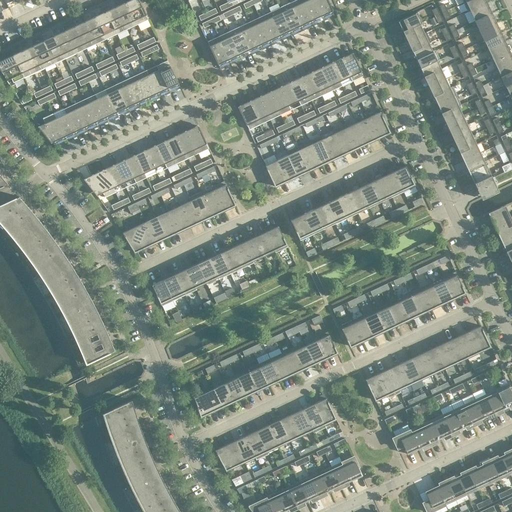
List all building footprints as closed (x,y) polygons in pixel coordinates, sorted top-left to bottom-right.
[(137,0),(129,0),(126,1),(137,24),(147,19),(147,20),(148,20),(148,19),(140,1),(138,1),(137,0)] [(254,5),(251,0),(243,4),(245,3),(247,8),(245,8),(254,5)] [(311,21),(301,0),(296,0),(291,3),(291,2),(290,2),(301,25),(301,26),(303,30),(307,29),(305,24),(311,21)] [(322,16),(314,0),(301,0),(311,21),(314,26),(317,24),(315,19),(322,16)] [(314,0),(322,16),(324,21),(328,19),(325,14),(333,11),(327,0),(314,0)] [(487,2),(485,0),(468,0),(464,2),(468,12),(470,11),(470,10),(487,2)] [(137,24),(126,1),(126,2),(123,4),(122,3),(116,6),(127,29),(137,24),(137,25),(137,24)] [(230,7),(227,2),(219,6),(221,6),(223,10),(221,11),(230,7)] [(301,25),(290,2),(290,3),(280,7),(291,30),(293,35),(297,34),(294,29),(301,26),(301,25)] [(492,13),(487,2),(470,10),(470,11),(475,21),(492,13)] [(127,29),(116,6),(116,7),(112,9),(112,8),(106,11),(117,34),(127,29)] [(239,6),(231,10),(233,14),(241,10),(240,11),(238,7),(239,6)] [(291,30),(280,7),(280,8),(270,12),(280,35),(283,40),(286,38),(284,33),(291,30)] [(215,8),(207,12),(209,17),(217,13),(217,12),(216,13),(214,9),(215,8)] [(233,14),(231,10),(222,14),(223,14),(224,13),(226,17),(225,18),(233,14)] [(117,34),(106,11),(105,11),(105,12),(102,14),(102,13),(95,16),(106,39),(107,39),(106,39),(116,34),(117,34)] [(209,17),(207,12),(198,16),(199,16),(200,15),(202,20),(200,20),(201,20),(209,17)] [(280,35),(270,12),(269,12),(270,12),(260,17),(259,17),(270,40),(272,45),(276,43),(274,38),(280,35)] [(398,21),(403,31),(420,23),(420,24),(422,23),(417,12),(398,21)] [(496,22),(492,13),(475,21),(479,30),(496,22)] [(443,21),(440,14),(435,16),(438,23),(443,21)] [(219,16),(218,15),(210,19),(212,24),(221,20),(219,21),(217,16),(219,16)] [(106,39),(95,16),(95,17),(92,18),(91,18),(85,21),(96,44),(96,43),(106,39)] [(270,40),(259,17),(249,22),(260,45),(262,50),(266,48),(263,43),(270,40)] [(212,24),(210,19),(202,23),(203,23),(205,27),(204,28),(212,24)] [(96,44),(85,21),(85,22),(81,23),(75,26),(86,49),(86,48),(96,44)] [(260,45),(249,22),(239,27),(239,26),(250,50),(249,50),(252,55),(255,53),(253,48),(260,45)] [(501,32),(496,22),(479,30),(484,40),(501,32)] [(420,23),(403,31),(407,41),(424,33),(420,24),(420,23)] [(86,49),(75,26),(74,26),(71,28),(64,30),(75,54),(76,53),(75,53),(85,48),(85,49),(86,49)] [(250,50),(239,26),(238,27),(239,27),(229,32),(229,31),(228,31),(239,54),(239,55),(241,59),(245,58),(243,53),(249,50),(250,50)] [(449,34),(446,27),(441,29),(444,36),(449,34)] [(75,54),(64,30),(64,31),(61,33),(60,32),(54,35),(65,58),(75,53),(75,54)] [(239,54),(228,31),(228,32),(218,36),(229,59),(231,64),(235,63),(232,58),(239,55),(239,54)] [(505,41),(501,32),(484,40),(488,49),(505,41)] [(429,43),(424,33),(407,41),(412,51),(429,43)] [(65,58),(54,35),(54,36),(50,38),(50,37),(44,40),(55,63),(65,58)] [(229,59),(218,36),(218,37),(208,41),(207,42),(218,64),(221,69),(224,67),(222,62),(229,59)] [(153,37),(145,41),(147,46),(155,42),(155,41),(154,42),(152,38),(153,37)] [(55,63),(44,40),(43,40),(44,41),(40,43),(40,42),(34,45),(44,68),(45,68),(44,68),(54,63),(55,63)] [(147,46),(145,41),(137,45),(138,44),(140,48),(139,49),(147,46)] [(507,45),(505,41),(488,49),(493,59),(510,51),(509,50),(511,50),(509,45),(507,45)] [(433,51),(429,43),(412,51),(416,59),(433,51)] [(157,45),(157,44),(148,48),(151,53),(159,49),(157,50),(155,45),(157,45)] [(44,68),(34,45),(33,45),(33,46),(30,47),(29,47),(23,50),(34,73),(34,72),(44,68)] [(133,47),(124,51),(126,55),(135,51),(133,52),(131,48),(133,47)] [(151,53),(148,48),(140,52),(142,52),(144,56),(142,57),(151,53)] [(34,73),(23,50),(23,51),(19,52),(13,55),(24,78),(24,77),(34,73)] [(439,60),(435,50),(433,51),(416,59),(420,68),(437,60),(437,61),(439,60)] [(126,55),(124,51),(116,55),(118,54),(120,58),(118,59),(126,55)] [(511,61),(511,55),(510,51),(493,59),(491,60),(495,69),(511,61)] [(351,53),(342,58),(350,76),(352,81),(353,81),(352,81),(362,76),(363,76),(363,75),(355,57),(353,58),(351,53)] [(136,54),(128,58),(130,63),(138,59),(138,58),(137,59),(135,55),(136,54)] [(24,78),(13,55),(12,55),(13,55),(9,57),(2,60),(0,61),(0,66),(4,75),(3,75),(6,80),(11,78),(13,83),(14,82),(13,82),(23,77),(23,78),(24,78)] [(112,56),(104,60),(106,65),(114,61),(113,61),(111,57),(112,57),(112,56)] [(130,63),(128,58),(119,62),(120,62),(121,61),(123,66),(121,66),(122,66),(130,63)] [(350,76),(342,58),(335,61),(336,61),(332,63),(332,62),(331,63),(340,81),(350,76)] [(106,65),(104,60),(95,64),(97,64),(99,68),(97,69),(98,69),(106,65)] [(156,65),(158,70),(167,88),(174,85),(176,90),(180,88),(178,83),(168,60),(167,60),(166,60),(167,61),(157,65),(156,65)] [(437,60),(420,68),(424,77),(441,69),(437,61),(437,60)] [(511,61),(495,69),(499,78),(501,77),(511,71),(511,61)] [(465,69),(462,62),(457,65),(460,71),(465,69)] [(340,81),(331,63),(325,66),(322,68),(322,67),(321,68),(332,91),(332,90),(342,86),(340,81)] [(116,64),(115,64),(107,68),(109,72),(118,68),(116,69),(114,65),(116,64)] [(91,66),(83,70),(85,75),(94,71),(93,70),(92,71),(90,67),(91,66)] [(109,72),(107,68),(99,72),(100,71),(102,75),(101,76),(109,72)] [(332,91),(321,68),(315,70),(315,71),(311,73),(311,72),(321,96),(322,95),(321,95),(331,90),(332,91)] [(446,78),(441,69),(424,77),(429,86),(446,78)] [(468,76),(465,69),(460,71),(463,78),(468,76)] [(85,75),(83,70),(75,74),(76,73),(78,78),(77,78),(85,75)] [(136,75),(146,98),(147,98),(153,95),(156,100),(159,98),(157,93),(148,75),(146,70),(136,75)] [(158,70),(148,75),(157,93),(164,90),(166,95),(170,93),(167,88),(158,70)] [(511,71),(501,77),(506,86),(511,83),(511,71)] [(321,96),(311,72),(304,75),(305,76),(301,78),(301,77),(300,77),(311,100),(321,95),(321,96)] [(95,74),(95,73),(86,77),(89,82),(97,78),(95,79),(93,74),(95,74)] [(146,98),(136,75),(135,75),(136,75),(126,80),(125,80),(136,103),(143,100),(145,104),(149,103),(147,98),(146,98)] [(71,76),(62,80),(65,84),(73,80),(71,81),(69,77),(71,76)] [(89,82),(86,77),(78,81),(80,81),(82,85),(80,86),(89,82)] [(311,100),(300,77),(294,80),(294,81),(291,82),(290,82),(299,101),(298,101),(301,105),(311,100)] [(450,87),(446,78),(429,86),(433,96),(450,88),(450,87)] [(65,84),(62,80),(54,84),(56,83),(58,87),(56,88),(65,84)] [(136,103),(125,80),(115,85),(115,84),(126,108),(126,107),(133,104),(135,109),(139,108),(136,103)] [(299,101),(290,82),(284,85),(284,86),(281,87),(280,87),(288,105),(298,101),(299,101)] [(74,83),(66,87),(68,92),(76,88),(76,87),(75,88),(73,84),(74,83)] [(126,108),(115,84),(115,85),(105,90),(105,89),(104,89),(107,94),(116,112),(122,109),(125,114),(128,112),(126,107),(126,108)] [(50,85),(42,89),(44,94),(52,90),(51,91),(49,86),(50,86),(50,85)] [(361,93),(361,94),(369,90),(367,85),(359,89),(360,88),(362,93),(361,93)] [(456,96),(452,86),(450,87),(450,88),(433,96),(437,105),(456,96)] [(68,92),(66,87),(57,91),(58,91),(59,90),(61,95),(60,95),(68,92)] [(288,105),(280,87),(273,90),(274,90),(270,92),(269,92),(280,115),(280,114),(290,110),(291,110),(288,105)] [(44,94),(42,89),(33,93),(34,93),(35,93),(37,97),(35,98),(36,98),(44,94)] [(355,91),(346,95),(348,99),(357,95),(355,96),(353,92),(355,91)] [(280,115),(269,92),(263,95),(260,97),(260,96),(259,97),(270,120),(270,119),(280,115)] [(54,93),(45,97),(47,101),(56,97),(54,98),(52,94),(54,93)] [(84,99),(95,122),(102,119),(104,124),(108,122),(105,117),(97,99),(95,94),(94,94),(94,95),(84,99)] [(107,94),(97,99),(105,117),(112,114),(114,119),(118,117),(116,112),(107,94)] [(368,94),(359,98),(361,102),(370,98),(368,94)] [(21,99),(23,104),(32,100),(31,99),(30,100),(28,96),(30,95),(29,95),(21,99)] [(348,99),(346,95),(338,99),(340,98),(341,102),(340,103),(348,99)] [(461,105),(456,96),(437,105),(441,113),(458,105),(459,106),(461,105)] [(47,101),(45,97),(37,101),(38,100),(40,104),(39,105),(47,101)] [(270,120),(259,97),(253,100),(250,102),(249,101),(259,125),(260,124),(269,120),(270,120)] [(361,102),(359,98),(351,102),(352,106),(361,102)] [(95,122),(84,99),(74,104),(85,127),(91,124),(94,129),(97,127),(95,122)] [(482,106),(479,99),(474,101),(478,108),(482,106)] [(259,125),(249,101),(239,106),(241,111),(240,111),(248,129),(249,129),(249,130),(249,129),(259,124),(259,125)] [(334,101),(326,104),(328,109),(336,105),(334,106),(332,101),(334,101)] [(85,127),(74,104),(64,109),(63,109),(65,113),(66,113),(74,132),(81,129),(83,133),(87,132),(85,127)] [(328,109),(326,104),(317,108),(317,109),(319,108),(321,112),(319,113),(328,109)] [(345,104),(336,108),(338,112),(347,108),(345,104)] [(458,105),(441,113),(446,124),(447,123),(446,123),(463,115),(459,106),(458,105)] [(486,112),(482,106),(478,108),(481,115),(486,112)] [(338,112),(336,108),(328,112),(330,117),(338,112)] [(313,110),(305,114),(307,119),(315,115),(314,115),(312,111),(313,110)] [(390,132),(380,112),(368,117),(378,138),(390,132)] [(43,118),(45,123),(38,126),(42,132),(44,135),(47,138),(51,143),(64,137),(55,118),(53,113),(53,114),(43,119),(43,118)] [(65,113),(55,118),(64,137),(71,133),(73,138),(77,137),(74,132),(66,113),(65,113)] [(307,119),(305,114),(297,118),(298,118),(300,122),(299,122),(299,123),(307,119)] [(322,115),(314,119),(315,123),(324,119),(322,115)] [(467,125),(463,115),(446,123),(447,123),(451,132),(467,125)] [(378,138),(368,117),(357,122),(367,143),(378,138)] [(315,123),(314,119),(305,123),(307,127),(315,123)] [(492,125),(488,119),(484,121),(487,127),(492,125)] [(293,120),(284,124),(286,128),(295,125),(295,124),(293,125),(291,121),(293,120)] [(367,143),(357,122),(346,127),(345,124),(344,125),(355,149),(367,143)] [(286,128),(284,124),(276,128),(278,127),(280,131),(278,132),(286,128)] [(355,149),(344,125),(333,130),(344,154),(355,149)] [(472,134),(467,125),(451,132),(455,141),(455,142),(472,134)] [(495,132),(492,125),(487,127),(490,134),(495,132)] [(197,126),(187,130),(198,154),(198,153),(208,148),(208,149),(208,148),(209,148),(200,130),(199,130),(197,126)] [(299,126),(291,130),(293,134),(301,130),(299,126)] [(198,154),(187,130),(186,131),(187,131),(183,133),(183,132),(177,135),(187,158),(188,158),(187,158),(197,153),(198,154)] [(272,130),(264,133),(266,138),(274,134),(273,135),(271,131),(272,130)] [(293,134),(291,130),(282,134),(284,138),(293,134)] [(344,154),(333,130),(332,130),(333,133),(323,138),(322,135),(321,135),(332,159),(344,154)] [(266,138),(264,133),(255,137),(255,138),(257,137),(259,141),(257,142),(266,138)] [(476,144),(472,134),(455,142),(455,141),(455,142),(459,152),(476,144)] [(187,158),(177,135),(176,136),(173,138),(172,137),(166,140),(177,163),(187,158)] [(332,159),(321,135),(310,141),(321,165),(332,159)] [(277,136),(268,141),(270,145),(278,141),(277,136)] [(177,163),(166,140),(166,141),(162,143),(162,142),(156,145),(165,163),(164,163),(167,168),(177,163)] [(270,145),(268,141),(259,145),(261,149),(270,145)] [(321,165),(310,141),(298,146),(309,170),(321,165)] [(480,153),(476,144),(459,152),(464,161),(464,160),(480,153)] [(165,163),(156,145),(155,145),(156,146),(152,147),(146,150),(154,168),(164,163),(165,163)] [(309,170),(298,146),(287,151),(298,175),(309,170)] [(154,168),(146,150),(145,150),(145,151),(142,152),(141,152),(135,155),(144,173),(154,168)] [(298,175),(287,151),(286,152),(288,155),(277,160),(287,181),(298,175)] [(508,160),(504,152),(499,154),(503,162),(508,160)] [(485,161),(480,153),(464,160),(464,161),(468,169),(485,161)] [(144,173),(135,155),(131,157),(125,159),(134,178),(133,178),(136,183),(136,182),(146,177),(146,178),(144,173)] [(134,178),(125,159),(124,160),(125,160),(121,162),(121,161),(115,164),(123,183),(133,178),(134,178)] [(210,159),(202,162),(204,167),(212,163),(211,164),(209,160),(210,159)] [(287,181),(277,160),(265,166),(275,186),(287,181)] [(496,185),(485,161),(468,169),(477,189),(479,193),(481,199),(498,191),(496,185)] [(204,167),(202,162),(194,166),(194,167),(195,166),(197,170),(196,171),(204,167)] [(511,169),(509,163),(501,167),(504,172),(511,169)] [(123,183),(115,164),(114,165),(111,167),(110,166),(104,169),(113,188),(113,187),(123,183)] [(213,166),(205,170),(207,174),(215,170),(213,166)] [(415,186),(406,166),(394,171),(403,192),(415,186)] [(190,168),(181,172),(183,177),(192,173),(190,173),(188,169),(190,169),(190,168)] [(113,188),(104,169),(104,170),(100,172),(100,171),(93,174),(94,175),(90,176),(84,179),(93,191),(96,195),(102,193),(105,197),(115,192),(113,187),(113,188)] [(207,174),(205,170),(196,174),(198,178),(207,174)] [(403,192),(394,171),(382,176),(392,197),(403,192)] [(183,177),(181,172),(173,176),(175,176),(177,180),(175,180),(175,181),(183,177)] [(392,197),(382,176),(371,182),(381,203),(392,197)] [(192,181),(190,177),(182,181),(184,185),(192,181)] [(169,178),(161,182),(163,186),(171,183),(171,182),(170,183),(168,179),(169,178)] [(184,185),(182,181),(173,185),(175,189),(184,185)] [(235,205),(224,181),(212,186),(223,210),(235,205)] [(163,186),(161,182),(152,186),(154,185),(156,189),(154,190),(163,186)] [(381,203),(371,182),(359,187),(369,208),(381,203)] [(223,210),(212,186),(212,187),(213,190),(203,195),(201,191),(201,192),(212,216),(223,210)] [(369,208),(359,187),(348,193),(358,213),(369,208)] [(148,188),(140,192),(142,196),(151,192),(150,192),(149,193),(147,189),(148,188)] [(170,192),(168,188),(159,192),(161,196),(170,192)] [(142,196),(140,192),(132,195),(132,196),(133,195),(135,199),(134,200),(142,196)] [(161,196),(159,192),(150,196),(152,200),(161,196)] [(212,216),(201,192),(189,197),(201,221),(212,216)] [(358,213),(348,193),(337,198),(346,219),(358,213)] [(19,197),(0,205),(0,220),(14,207),(22,200),(19,197)] [(128,197),(119,201),(122,206),(130,202),(128,202),(126,198),(128,198),(128,197)] [(201,221),(189,197),(190,201),(179,206),(189,226),(201,221)] [(147,202),(145,198),(136,202),(138,206),(147,202)] [(346,219),(337,198),(325,203),(335,224),(346,219)] [(423,203),(421,198),(412,202),(415,207),(423,203)] [(14,207),(0,220),(0,222),(6,229),(14,238),(21,247),(21,248),(27,255),(27,256),(52,238),(49,233),(45,228),(41,223),(38,219),(34,214),(30,209),(26,205),(22,200),(14,207)] [(122,206),(119,201),(111,205),(113,205),(115,209),(113,209),(113,210),(122,206)] [(139,209),(138,206),(136,202),(127,206),(131,213),(139,209)] [(335,224),(325,203),(314,209),(323,229),(335,224)] [(406,205),(397,209),(400,214),(408,210),(406,205)] [(492,222),(493,222),(496,229),(511,222),(511,219),(508,211),(505,205),(488,213),(491,219),(492,222)] [(189,226),(179,206),(168,211),(178,232),(189,226)] [(323,229),(314,209),(302,214),(312,235),(323,229)] [(400,214),(397,209),(389,212),(391,218),(400,214)] [(178,232),(168,211),(156,216),(166,237),(178,232)] [(312,235),(302,214),(290,220),(300,240),(312,235)] [(383,215),(374,219),(377,224),(385,220),(383,215)] [(166,237),(156,216),(145,222),(155,243),(166,237)] [(377,224),(374,219),(366,223),(368,228),(377,224)] [(155,243),(145,222),(122,232),(128,242),(134,252),(155,243)] [(511,237),(511,222),(496,229),(502,242),(511,237)] [(278,226),(266,231),(276,252),(288,247),(278,226)] [(360,226),(352,230),(354,235),(362,231),(360,226)] [(354,235),(352,230),(343,234),(346,239),(354,235)] [(276,252),(266,231),(254,236),(263,255),(274,249),(275,253),(276,252)] [(263,255),(254,236),(243,242),(253,263),(254,263),(252,260),(263,255)] [(337,237),(329,241),(331,246),(340,242),(337,237)] [(511,237),(502,242),(506,251),(511,247),(511,237)] [(52,238),(27,256),(28,257),(34,265),(40,275),(47,285),(52,293),(52,294),(79,278),(76,273),(73,268),(69,263),(66,258),(63,253),(59,248),(56,243),(52,238)] [(331,246),(329,241),(320,245),(323,250),(331,246)] [(253,263),(243,242),(232,247),(242,268),(253,263)] [(242,268),(232,247),(220,252),(230,274),(242,268)] [(314,248),(305,252),(308,257),(316,253),(314,248)] [(230,274),(220,252),(209,258),(219,279),(230,274)] [(450,260),(447,255),(439,259),(441,264),(450,260)] [(219,279),(209,258),(197,263),(207,285),(219,279)] [(435,267),(433,262),(424,266),(427,271),(435,267)] [(207,285),(197,263),(186,269),(196,290),(195,286),(205,282),(207,285)] [(427,271),(424,266),(416,270),(418,275),(427,271)] [(196,290),(186,269),(174,274),(184,295),(196,290)] [(465,292),(455,271),(443,277),(453,298),(465,292)] [(412,278),(410,273),(401,277),(404,282),(412,278)] [(184,295),(174,274),(163,279),(173,301),(174,300),(172,297),(182,292),(184,296),(184,295)] [(404,282),(401,277),(393,281),(395,286),(404,282)] [(453,298),(443,277),(432,282),(442,303),(453,298)] [(79,278),(52,294),(53,295),(58,303),(63,314),(69,324),(73,333),(74,334),(102,320),(99,315),(96,310),(94,304),(91,299),(88,294),(85,288),(82,283),(79,278)] [(173,301),(163,279),(152,285),(157,296),(160,304),(162,306),(173,301)] [(247,281),(240,284),(242,289),(249,286),(247,281)] [(442,303),(432,282),(420,288),(430,308),(442,303)] [(387,283),(378,287),(381,292),(389,289),(387,283)] [(381,292),(378,287),(370,291),(372,296),(381,292)] [(232,288),(225,291),(228,297),(235,294),(232,288)] [(430,308),(420,288),(409,293),(419,314),(430,308)] [(419,314),(409,293),(397,298),(407,319),(419,314)] [(364,294),(356,298),(358,303),(366,299),(364,294)] [(358,303),(356,298),(347,302),(350,307),(358,303)] [(407,319),(397,298),(386,304),(396,325),(407,319)] [(212,305),(210,300),(202,304),(205,308),(212,305)] [(396,325),(386,304),(375,309),(384,330),(396,325)] [(341,305),(332,309),(335,314),(343,310),(341,305)] [(384,330),(375,309),(363,314),(373,335),(384,330)] [(176,322),(182,319),(178,312),(173,315),(176,322)] [(373,335),(363,314),(352,320),(362,341),(373,335)] [(322,320),(320,315),(311,319),(314,324),(322,320)] [(102,320),(74,334),(78,343),(80,349),(99,341),(109,337),(107,331),(104,326),(102,320)] [(362,341),(352,320),(340,325),(350,346),(362,341)] [(307,327),(305,322),(296,326),(299,331),(307,327)] [(490,346),(480,325),(469,331),(478,352),(490,346)] [(299,331),(296,326),(288,330),(290,335),(299,331)] [(327,331),(315,337),(325,358),(337,352),(327,331)] [(478,352),(469,331),(457,336),(467,357),(478,352)] [(284,338),(282,333),(273,336),(276,342),(284,338)] [(276,342),(273,336),(265,340),(267,346),(276,342)] [(467,357),(457,336),(446,342),(456,362),(467,357)] [(99,341),(80,349),(83,355),(86,362),(86,364),(114,350),(111,342),(109,337),(99,341)] [(325,358),(315,337),(304,342),(314,363),(325,358)] [(314,363),(304,342),(293,348),(302,368),(314,363)] [(456,362),(446,342),(434,347),(444,368),(456,362)] [(259,343),(250,347),(253,352),(261,348),(259,343)] [(253,352),(250,347),(242,351),(244,356),(253,352)] [(444,368),(434,347),(423,352),(433,373),(444,368)] [(302,368),(293,348),(281,353),(291,374),(302,368)] [(433,373),(423,352),(411,358),(421,379),(433,373)] [(291,374),(281,353),(270,358),(279,379),(291,374)] [(236,354),(228,358),(230,363),(239,359),(236,354)] [(230,363),(228,358),(219,362),(222,367),(230,363)] [(279,379),(270,358),(258,364),(268,384),(279,379)] [(421,379),(411,358),(400,363),(410,384),(421,379)] [(493,360),(484,364),(486,369),(495,364),(493,360)] [(410,384),(400,363),(389,368),(400,393),(400,392),(399,389),(410,384)] [(268,384),(258,364),(247,369),(257,390),(268,384)] [(486,369),(484,364),(476,369),(478,373),(486,369)] [(207,374),(216,370),(213,365),(205,369),(207,374)] [(400,393),(389,368),(377,374),(388,398),(400,393)] [(257,390),(247,369),(235,374),(245,395),(257,390)] [(470,371),(461,375),(463,379),(472,375),(470,371)] [(485,372),(477,376),(479,381),(486,378),(484,373),(485,372)] [(245,395),(235,374),(224,380),(234,401),(245,395)] [(388,398),(377,374),(365,379),(375,400),(386,395),(388,398)] [(463,379),(461,375),(453,379),(455,383),(463,379)] [(234,401),(224,380),(213,385),(222,406),(234,401)] [(447,382),(439,386),(440,390),(449,386),(447,382)] [(463,383),(455,386),(458,391),(464,388),(462,383),(463,383)] [(511,392),(508,384),(497,389),(505,408),(509,406),(510,408),(511,407),(511,392)] [(222,406),(213,385),(212,385),(213,388),(194,397),(194,399),(198,409),(197,409),(199,413),(200,417),(208,413),(222,406)] [(440,390),(439,386),(430,390),(432,394),(440,390)] [(505,408),(497,389),(486,394),(495,415),(503,411),(502,409),(505,408)] [(424,393),(416,397),(418,401),(426,397),(424,393)] [(442,393),(433,397),(436,401),(442,398),(440,394),(442,393)] [(495,415),(486,394),(475,400),(483,418),(487,416),(488,418),(495,415)] [(418,401),(416,397),(407,401),(409,405),(418,401)] [(326,398),(314,403),(325,428),(326,427),(324,424),(336,419),(326,398)] [(132,400),(103,413),(104,415),(104,418),(105,419),(106,423),(106,424),(107,425),(108,429),(112,441),(117,453),(121,463),(121,464),(140,456),(150,452),(147,446),(145,441),(143,436),(141,431),(140,425),(138,420),(136,415),(134,409),(132,400)] [(483,418),(475,400),(464,405),(473,425),(481,422),(480,419),(483,418)] [(325,428),(314,403),(303,409),(314,433),(325,428)] [(402,403),(393,407),(395,411),(403,407),(402,403)] [(420,403),(412,407),(414,411),(421,408),(419,404),(420,403)] [(473,425),(464,405),(453,410),(461,428),(465,426),(466,429),(473,425)] [(395,411),(393,407),(384,411),(386,415),(395,411)] [(314,433),(303,409),(291,414),(301,435),(312,430),(313,433),(314,433)] [(461,428),(453,410),(442,415),(452,435),(459,432),(458,430),(461,428)] [(301,435),(291,414),(280,420),(289,440),(301,435)] [(395,415),(384,420),(386,424),(395,420),(393,416),(395,415)] [(452,435),(442,415),(431,420),(440,438),(443,437),(444,439),(452,435)] [(289,440),(280,420),(268,425),(278,446),(289,440)] [(440,438),(431,420),(420,425),(430,446),(437,442),(436,440),(440,438)] [(278,446),(268,425),(257,430),(268,454),(269,454),(267,451),(278,446)] [(430,446),(420,425),(409,430),(418,448),(421,447),(423,449),(430,446)] [(268,454),(257,430),(245,436),(257,460),(268,454)] [(418,448),(409,430),(399,435),(398,435),(393,438),(398,448),(403,445),(407,454),(407,453),(418,448)] [(338,433),(330,437),(331,441),(340,437),(338,433)] [(257,460),(245,436),(234,441),(244,462),(254,457),(256,460),(257,460)] [(331,441),(330,437),(321,441),(323,445),(331,441)] [(336,443),(337,442),(339,446),(347,443),(345,438),(336,442),(336,443)] [(244,462),(234,441),(215,450),(226,470),(244,462)] [(316,444),(307,448),(309,452),(317,448),(316,444)] [(331,445),(323,449),(325,453),(332,450),(329,446),(331,445)] [(309,452),(307,448),(298,452),(300,456),(309,452)] [(511,473),(511,450),(511,449),(504,452),(505,454),(501,456),(510,474),(511,473)] [(140,456),(121,464),(125,474),(131,486),(136,497),(141,506),(142,507),(160,497),(169,492),(166,487),(164,482),(161,477),(159,472),(156,467),(154,462),(152,457),(150,452),(140,456)] [(293,454),(284,458),(286,462),(295,458),(293,454)] [(309,455),(301,459),(303,464),(310,460),(308,456),(309,455)] [(497,455),(489,459),(499,479),(510,474),(501,456),(498,457),(497,455)] [(353,457),(342,462),(351,480),(361,475),(362,475),(353,456),(353,457)] [(286,462),(284,458),(275,462),(277,466),(286,462)] [(499,479),(489,459),(482,462),(483,464),(479,466),(488,484),(499,479)] [(351,480),(342,462),(331,467),(341,487),(348,484),(347,482),(351,480)] [(270,465),(261,469),(263,473),(272,469),(270,465)] [(287,465),(279,469),(281,474),(288,471),(286,466),(287,465)] [(475,466),(467,469),(477,489),(488,484),(479,466),(476,468),(475,466)] [(341,487),(331,467),(320,472),(329,490),(332,489),(333,491),(341,487)] [(263,473),(261,469),(252,473),(254,477),(263,473)] [(477,489),(467,469),(460,472),(461,475),(458,476),(466,495),(477,489)] [(240,476),(243,483),(251,478),(248,472),(240,476)] [(329,490),(320,472),(309,477),(319,498),(326,494),(325,492),(329,490)] [(266,481),(264,476),(265,476),(265,475),(257,479),(259,484),(266,481)] [(453,476),(446,479),(455,500),(466,495),(458,476),(454,478),(453,476)] [(319,498),(309,477),(298,482),(307,501),(310,499),(311,501),(319,498)] [(455,500),(446,479),(438,483),(439,485),(436,486),(444,505),(455,500)] [(307,501),(298,482),(287,487),(297,508),(304,504),(303,502),(307,501)] [(246,484),(236,489),(239,493),(247,490),(245,485),(246,485),(246,484)] [(444,505),(436,486),(425,492),(425,491),(424,492),(428,500),(423,503),(427,511),(428,511),(433,510),(434,510),(444,505)] [(297,508),(287,487),(277,492),(285,511),(289,509),(290,511),(297,508)] [(507,496),(504,491),(498,494),(500,499),(498,499),(507,496)] [(160,497),(142,507),(142,508),(144,511),(180,511),(177,507),(175,502),(172,497),(169,492),(160,497)] [(282,511),(285,511),(277,492),(266,498),(272,511),(282,511)] [(272,511),(266,498),(248,506),(252,511),(272,511)] [(485,506),(483,501),(476,504),(478,509),(477,509),(477,510),(485,506)]
